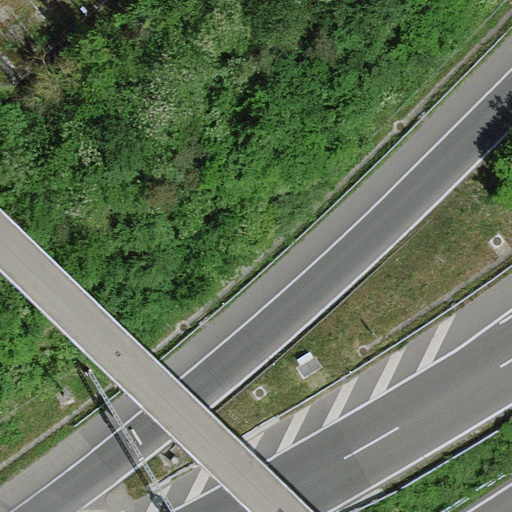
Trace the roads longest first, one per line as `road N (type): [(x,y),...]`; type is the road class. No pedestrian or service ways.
road 1 (motorway): [(511,101),(349,261),(48,511)]
road 2 (motorway): [(511,360),(247,511)]
